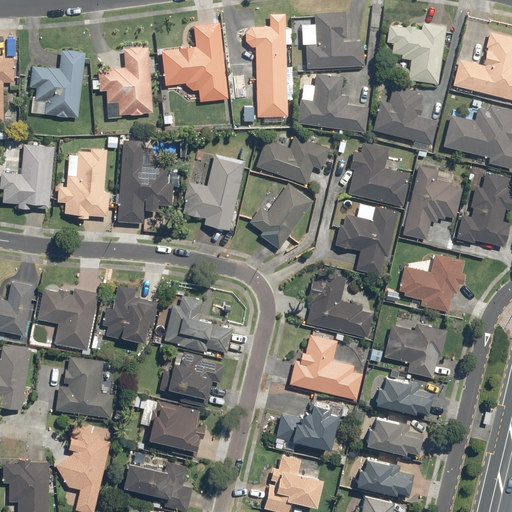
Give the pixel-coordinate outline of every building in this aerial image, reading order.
[(305,68),(363,66),(362,41),(345,41),(344,11),(312,12),(313,23),(299,24),(299,44),(304,44),(305,68)] [(227,98),(218,21),(191,24),(193,46),(158,50),(163,85),(183,83),(190,90),(196,89),(198,101),(227,98)] [(405,80),(437,84),(444,26),(420,22),(419,28),(386,23),(384,42),(390,43),(389,53),(399,54),(399,58),(408,59),(405,80)] [(285,67),(284,25),(248,26),(243,32),(243,40),(249,47),(253,47),(255,116),(286,115),(286,99),(292,99),(291,67),(285,67)] [(456,58),(450,85),(511,100),(511,36),(487,31),(479,64),(456,58)] [(151,112),(146,46),(120,48),(122,67),(95,69),(97,90),(104,89),(106,118),(120,117),(120,114),(151,112)] [(77,118),(84,52),(59,49),(57,68),(30,65),(27,86),(34,87),(33,96),(30,96),(29,112),(77,118)] [(0,121),(2,121),(1,82),(12,82),(11,57),(0,57),(0,121)] [(300,83),(294,123),(364,132),(367,106),(346,104),(347,96),(339,95),(342,76),(314,73),(312,85),(300,83)] [(377,99),(370,129),(430,145),(436,120),(419,116),(422,104),(418,104),(421,92),(391,84),(387,102),(377,99)] [(485,162),(510,168),(511,161),(511,110),(486,105),(485,109),(476,107),(472,120),(449,114),(441,146),(487,157),(485,162)] [(263,138),(253,165),(305,185),(312,166),(320,169),(328,148),(292,135),(287,147),(263,138)] [(121,138),(114,221),(142,223),(143,209),(156,210),(156,205),(170,206),(171,182),(166,182),(167,166),(140,164),(142,139),(121,138)] [(345,193),(401,206),(409,173),(383,167),(387,148),(361,141),(358,151),(351,150),(347,168),(351,169),(345,193)] [(16,207),(47,209),(52,145),(21,143),(18,173),(0,171),(0,188),(1,188),(0,201),(0,202),(16,204),(16,207)] [(62,213),(106,217),(108,192),(102,191),(105,148),(88,147),(87,152),(75,151),(75,154),(67,153),(65,186),(56,185),(55,202),(62,203),(62,213)] [(201,224),(227,230),(243,160),(213,153),(205,185),(186,181),(179,212),(203,218),(201,224)] [(416,164),(399,234),(424,240),(428,220),(435,222),(436,218),(442,219),(443,215),(454,218),(461,187),(449,184),(449,182),(434,178),(436,169),(416,164)] [(459,213),(453,238),(502,249),(508,222),(500,220),(503,209),(509,210),(511,196),(511,195),(510,195),(511,185),(507,184),(508,177),(483,171),(480,186),(472,184),(465,215),(459,213)] [(258,235),(276,248),(311,200),(286,182),(265,210),(258,206),(247,221),(261,230),(258,235)] [(386,257),(396,211),(358,202),(355,216),(340,213),(333,244),(358,250),(354,269),(378,275),(382,256),(386,257)] [(460,273),(463,260),(432,252),(428,271),(402,265),(395,294),(419,299),(418,305),(446,311),(451,293),(455,294),(457,285),(460,286),(463,273),(460,273)] [(310,298),(304,322),(366,337),(372,313),(360,310),(361,305),(340,300),(345,276),(317,269),(314,279),(310,278),(305,296),(310,298)] [(0,330),(22,335),(32,285),(9,281),(5,300),(0,298),(0,330)] [(103,306),(97,333),(149,345),(159,303),(133,297),(135,288),(115,284),(110,308),(103,306)] [(85,350),(97,292),(72,288),(71,293),(41,287),(35,319),(56,323),(52,344),(85,350)] [(170,303),(161,342),(204,352),(205,348),(225,352),(231,327),(196,319),(201,300),(178,295),(176,304),(170,303)] [(439,355),(445,330),(413,322),(412,329),(389,324),(381,357),(406,363),(404,371),(430,377),(436,354),(439,355)] [(292,359),(286,384),(355,400),(361,373),(351,371),(353,364),(331,359),(336,340),(307,333),(303,352),(299,351),(297,360),(292,359)] [(0,406),(20,410),(29,349),(0,344),(0,406)] [(380,350),(369,348),(366,360),(377,363),(380,350)] [(162,369),(157,389),(180,394),(178,400),(204,407),(211,382),(217,384),(222,364),(199,359),(200,355),(181,350),(177,364),(170,362),(168,370),(162,369)] [(56,385),(53,410),(108,418),(111,393),(97,391),(102,360),(67,355),(65,370),(62,369),(60,386),(56,385)] [(375,388),(371,404),(411,413),(412,410),(426,413),(431,393),(416,389),(418,383),(382,375),(379,389),(375,388)] [(197,409),(153,399),(143,439),(170,445),(169,452),(195,458),(203,425),(193,423),(197,409)] [(279,412),(273,437),(327,450),(335,415),(326,412),(327,407),(309,403),(307,410),(296,416),(279,412)] [(365,428),(361,445),(416,458),(422,433),(407,429),(408,424),(373,416),(369,429),(365,428)] [(53,464),(65,486),(77,489),(72,510),(80,511),(91,511),(108,441),(98,438),(99,434),(90,432),(92,426),(72,421),(65,449),(70,450),(69,454),(53,464)] [(270,466),(260,507),(279,511),(286,511),(289,502),(313,508),(320,479),(295,473),(298,459),(279,455),(275,468),(270,466)] [(356,468),(352,486),(406,498),(411,474),(396,470),(398,464),(386,462),(386,464),(363,458),(360,469),(356,468)] [(46,511),(46,461),(28,461),(28,460),(16,460),(16,462),(1,462),(1,482),(6,482),(6,501),(16,501),(15,511),(46,511)] [(162,506),(185,511),(190,487),(180,485),(185,466),(164,461),(161,471),(155,470),(156,466),(142,463),(141,466),(125,462),(119,488),(163,499),(162,506)] [(394,511),(395,511),(389,511),(391,502),(360,495),(357,506),(354,505),(352,511),(394,511)]
